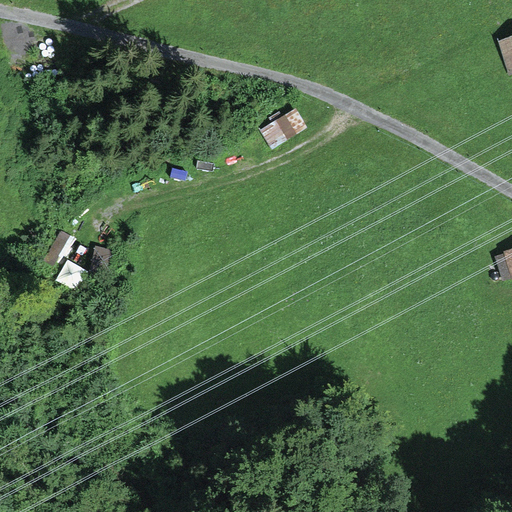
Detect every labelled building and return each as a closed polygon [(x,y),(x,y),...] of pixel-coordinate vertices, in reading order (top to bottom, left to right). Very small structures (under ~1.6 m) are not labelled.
[(511,43),(502,46),(510,70),(511,69),(511,43)] [(273,147),(304,128),(294,112),(263,132),(273,147)] [(110,256),(61,225),(36,263),(56,276),(71,254),(100,272),(110,256)] [(499,264),(504,280),(511,278),(511,254),(509,255),(511,261),(499,264)] [(61,278),(80,287),(89,268),(69,259),(61,278)]
